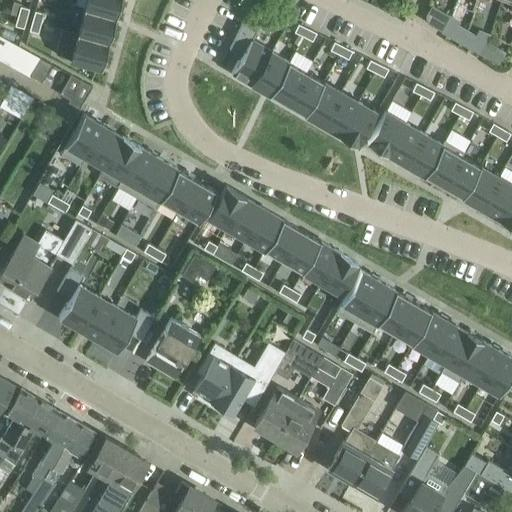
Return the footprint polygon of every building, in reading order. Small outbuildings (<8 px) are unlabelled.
[(86,0),(84,8),(115,16),(119,0),(86,0)] [(431,4),(425,15),(427,21),(441,30),(450,16),(431,4)] [(20,6),(17,15),(26,18),(29,8),(20,6)] [(84,8),(77,33),(108,41),(115,16),(84,8)] [(35,10),(32,20),(40,22),(43,13),(35,10)] [(263,19),(248,10),(229,49),(241,56),(231,72),(232,72),(249,82),(268,49),(252,40),(263,19)] [(17,15),(15,25),(23,27),(26,18),(17,15)] [(459,21),(450,16),(441,30),(460,41),(466,30),(457,25),(459,21)] [(32,20),(29,30),(38,32),(40,22),(32,20)] [(307,28),(298,23),(294,31),(303,36),(307,28)] [(307,28),(303,36),(312,40),(316,32),(307,28)] [(62,29),(55,52),(60,55),(70,58),(70,59),(101,67),(108,41),(77,33),(62,29)] [(476,36),(466,30),(460,41),(479,52),(488,37),(489,35),(479,29),(476,36)] [(499,41),(489,35),(488,37),(479,52),(499,63),(505,53),(496,47),(499,41)] [(343,46),(334,41),(330,49),(339,54),(343,46)] [(343,46),(339,54),(348,58),(352,50),(343,46)] [(286,59),(268,49),(249,82),(267,92),(286,59)] [(51,64),(39,58),(30,75),(41,81),(51,64)] [(288,60),(286,59),(267,92),(269,93),(269,94),(285,103),(304,70),(289,61),(288,60)] [(379,63),(370,59),(366,67),(375,72),(379,63)] [(388,68),(379,63),(375,72),(384,76),(388,68)] [(322,80),(304,70),(285,103),(303,113),(322,80)] [(59,94),(80,105),(91,86),(70,75),(59,94)] [(322,80),(303,113),(303,114),(304,114),(321,124),(340,91),(323,81),(323,80),(322,80)] [(425,86),(415,82),(412,90),(421,94),(425,86)] [(11,83),(0,101),(0,104),(20,116),(32,96),(11,83)] [(425,86),(421,94),(430,99),(434,91),(425,86)] [(358,101),(340,91),(321,124),(338,134),(358,101)] [(376,111),(358,101),(338,134),(355,144),(356,144),(357,144),(376,111)] [(463,106),(454,101),(450,109),(459,114),(463,106)] [(463,106),(459,114),(468,119),(472,111),(463,106)] [(404,121),(385,110),(367,142),(368,142),(385,153),(404,121)] [(83,113),(61,152),(80,164),(85,155),(103,125),(84,114),(83,113)] [(423,132),(404,121),(385,153),(386,153),(405,163),(423,132)] [(501,127),(492,122),(488,130),(497,135),(501,127)] [(121,136),(103,125),(85,155),(104,166),(121,136)] [(501,127),(497,135),(505,140),(510,132),(501,127)] [(442,143),(423,132),(405,163),(423,174),(442,143)] [(140,146),(121,136),(104,166),(122,177),(140,146)] [(442,185),(461,154),(442,144),(443,143),(442,143),(423,174),(423,175),(424,175),(442,185)] [(159,157),(140,146),(122,177),(123,177),(118,185),(137,196),(159,157)] [(478,164),(461,154),(442,185),(461,196),(480,165),(478,164)] [(177,168),(159,157),(137,196),(155,207),(159,199),(160,200),(178,168),(177,168)] [(480,207),(498,176),(480,165),(461,196),(461,197),(462,197),(480,207)] [(197,179),(178,168),(160,200),(179,211),(197,179)] [(511,195),(511,183),(498,176),(480,207),(499,218),(511,195)] [(215,190),(197,179),(179,211),(198,222),(216,190),(215,190)] [(71,187),(62,181),(58,189),(66,194),(71,187)] [(225,185),(207,216),(226,227),(244,196),(226,185),(226,186),(225,185)] [(80,192),(71,187),(66,194),(75,200),(80,192)] [(101,199),(92,193),(87,201),(96,206),(101,199)] [(511,195),(499,218),(511,226),(511,195)] [(245,238),(263,207),(245,196),(244,196),(226,227),(245,238)] [(281,218),(263,207),(245,238),(264,249),(282,218),(281,218)] [(129,216),(120,211),(116,218),(124,224),(129,216)] [(129,216),(124,224),(133,229),(138,221),(129,216)] [(63,241),(55,254),(60,257),(72,263),(84,242),(92,228),(75,218),(74,219),(62,240),(63,241)] [(283,260),(301,229),(282,218),(283,218),(282,218),(264,249),(283,260)] [(229,233),(220,228),(216,235),(224,241),(229,233)] [(319,239),(301,229),(283,260),(302,271),(320,240),(319,239)] [(45,230),(39,240),(24,231),(15,246),(0,271),(0,281),(29,298),(55,254),(63,241),(62,240),(45,230)] [(166,239),(157,233),(152,241),(161,246),(166,239)] [(229,233),(224,241),(233,246),(238,238),(229,233)] [(126,248),(108,237),(104,244),(122,255),(126,248)] [(166,239),(161,246),(170,252),(174,244),(166,239)] [(321,282),(339,251),(338,250),(320,240),(302,271),(321,282)] [(130,260),(134,253),(126,248),(122,255),(130,260)] [(257,250),(252,258),(261,263),(266,256),(257,250)] [(357,261),(339,251),(321,282),(340,293),(358,262),(357,261)] [(213,266),(194,254),(181,275),(191,281),(195,273),(205,279),(213,266)] [(266,256),(261,263),(270,269),(274,261),(266,256)] [(70,267),(56,290),(69,298),(58,316),(78,327),(102,286),(70,267)] [(354,320),(377,279),(361,270),(361,269),(360,269),(336,310),(354,320)] [(302,278),(294,273),(289,281),(298,286),(302,278)] [(311,284),(302,278),(298,286),(306,291),(311,284)] [(377,322),(395,290),(377,279),(354,320),(372,331),(377,322)] [(252,302),(258,292),(248,285),(242,295),(252,302)] [(121,297),(102,286),(78,327),(97,339),(121,297)] [(394,332),(412,300),(396,290),(395,289),(395,290),(377,322),(394,332)] [(154,316),(121,297),(97,339),(117,350),(128,332),(140,339),(154,316)] [(430,310),(412,300),(394,332),(411,342),(430,310),(430,309),(430,310)] [(293,326),(299,316),(289,310),(282,320),(293,326)] [(429,352),(448,320),(431,310),(430,310),(411,342),(429,352)] [(199,334),(171,317),(146,360),(174,376),(199,334)] [(446,362),(465,330),(448,320),(429,352),(446,362)] [(316,335),(307,330),(302,338),(311,343),(316,335)] [(464,372),(483,340),(465,330),(446,362),(441,370),(458,380),(463,372),(464,372)] [(323,356),(293,338),(285,351),(275,369),(286,376),(293,365),(311,376),(323,356)] [(331,344),(322,338),(317,346),(326,352),(331,344)] [(482,382),(500,350),(483,340),(464,372),(482,382)] [(209,405),(238,355),(214,342),(196,371),(201,374),(193,388),(198,391),(195,396),(209,405)] [(238,355),(209,405),(225,414),(228,409),(233,412),(241,398),(254,406),(284,352),(267,343),(254,365),(238,355)] [(511,357),(500,350),(482,382),(499,392),(511,370),(511,357)] [(357,360),(348,354),(344,362),(352,368),(357,360)] [(397,355),(392,363),(401,368),(405,361),(397,355)] [(351,373),(323,356),(311,376),(329,386),(322,398),(334,404),(351,373)] [(357,360),(352,368),(361,373),(366,365),(357,360)] [(405,361),(401,368),(409,374),(414,366),(405,361)] [(0,410),(15,384),(0,375),(0,410)] [(439,382),(431,376),(426,384),(435,389),(439,382)] [(368,377),(340,425),(351,431),(353,427),(357,429),(383,385),(368,377)] [(439,382),(435,389),(443,395),(448,387),(439,382)] [(0,460),(38,398),(20,387),(20,388),(5,413),(13,418),(2,437),(1,435),(0,436),(0,460)] [(254,425),(275,437),(297,399),(276,387),(270,398),(254,425)] [(473,403),(465,397),(460,405),(469,410),(473,403)] [(44,436),(59,410),(38,398),(0,460),(0,485),(33,429),(44,436)] [(318,411),(297,399),(275,437),(296,449),(312,423),(311,422),(318,411)] [(482,408),(473,403),(469,410),(477,416),(482,408)] [(503,406),(498,414),(505,419),(511,410),(503,406)] [(23,511),(77,420),(59,410),(44,436),(52,441),(13,509),(18,511),(23,511)] [(94,431),(77,420),(23,511),(36,511),(72,452),(79,456),(94,431)] [(353,427),(327,468),(351,482),(375,440),(353,427)] [(89,511),(126,448),(105,436),(88,466),(95,470),(85,488),(71,480),(60,496),(50,511),(89,511)] [(440,453),(426,444),(399,490),(411,497),(402,511),(431,511),(433,510),(435,511),(450,511),(475,471),(464,464),(447,484),(427,473),(440,453)] [(147,461),(126,448),(89,511),(115,511),(128,490),(130,491),(147,461)] [(487,462),(471,453),(464,464),(475,471),(476,471),(490,479),(511,491),(511,463),(507,472),(488,461),(487,462)] [(375,496),(391,468),(368,455),(351,482),(375,496)] [(476,471),(472,477),(464,492),(477,500),(490,479),(476,471)] [(317,489),(329,494),(335,479),(323,475),(317,489)] [(208,509),(213,500),(181,481),(164,510),(166,511),(208,511),(210,510),(208,509)] [(159,511),(161,509),(146,500),(138,511),(159,511)]
